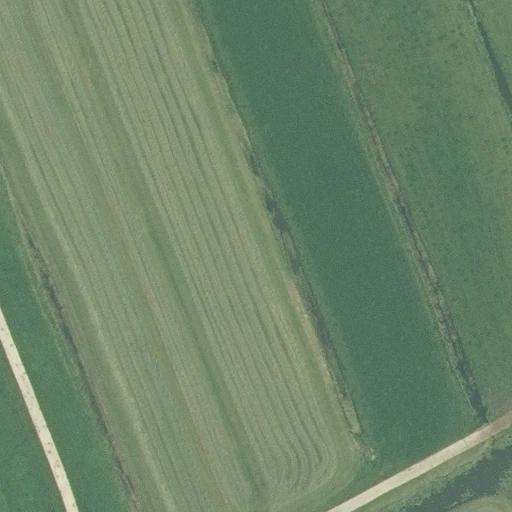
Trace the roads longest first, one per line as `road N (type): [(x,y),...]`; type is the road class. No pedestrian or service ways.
road 1 (track): [(72,511),(0,322)]
road 2 (track): [(333,511),(510,416)]
